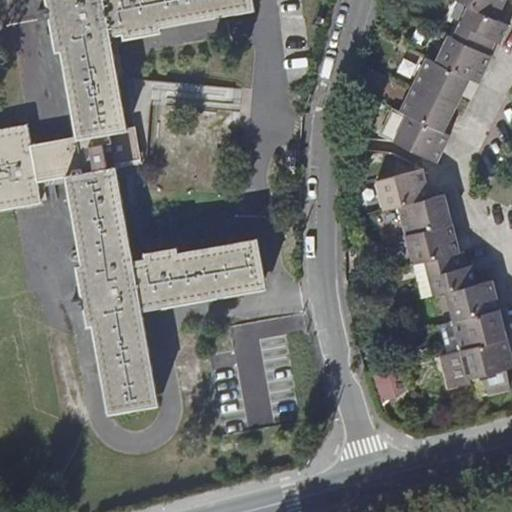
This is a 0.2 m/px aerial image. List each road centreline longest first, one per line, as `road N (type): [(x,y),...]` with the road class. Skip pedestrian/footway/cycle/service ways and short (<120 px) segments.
road 1 (residential): [(375,479),(331,321),(324,247),(328,143),(362,0)]
road 2 (residential): [(511,65),(458,179),(465,212),(511,245)]
road 3 (residential): [(375,479),(511,445)]
road 4 (residential): [(250,511),(375,479)]
